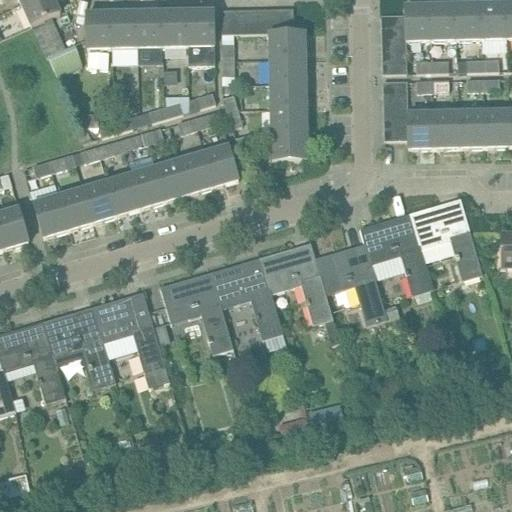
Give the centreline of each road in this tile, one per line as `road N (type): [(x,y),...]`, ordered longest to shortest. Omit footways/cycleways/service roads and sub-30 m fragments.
road 1 (residential): [(0,294),(360,181)]
road 2 (residential): [(360,181),(358,0)]
road 3 (residential): [(360,181),(464,185),(492,204),(511,204)]
